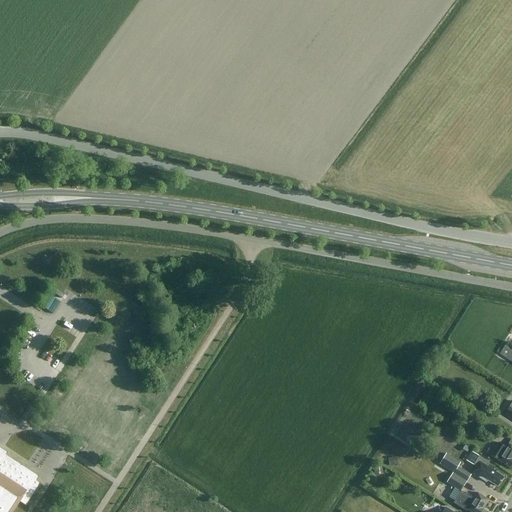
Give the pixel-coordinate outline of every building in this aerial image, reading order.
[(511,361),(511,346),(503,341),(496,351),(511,361)] [(148,414),(80,373),(61,405),(129,446),(148,414)] [(494,437),(497,431),(485,423),(482,429),(494,437)] [(509,467),(511,463),(511,445),(508,443),(506,448),(499,444),(492,456),(509,467)] [(0,511),(13,511),(20,502),(26,505),(40,483),(38,481),(41,477),(8,456),(9,453),(0,447),(0,511)] [(460,462),(446,454),(440,465),(467,481),(471,474),(458,466),(460,462)] [(479,456),(473,465),(476,467),(472,473),(486,482),(488,480),(497,486),(503,477),(496,472),(497,469),(488,464),(489,462),(479,456)] [(389,466),(398,465),(397,457),(388,458),(389,466)] [(447,483),(461,491),(467,481),(453,473),(447,483)] [(437,497),(444,487),(438,483),(432,493),(437,497)] [(467,495),(460,491),(453,503),(466,511),(467,509),(471,511),(481,511),(489,500),(477,493),(474,498),(468,494),(467,495)]
